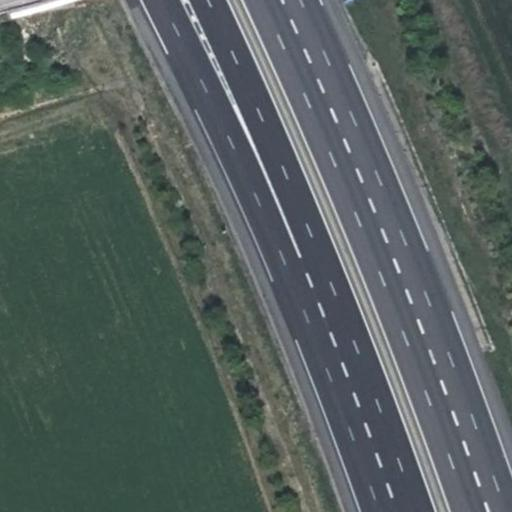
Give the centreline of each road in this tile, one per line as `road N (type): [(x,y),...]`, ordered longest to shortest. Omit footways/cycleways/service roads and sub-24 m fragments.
road 1 (motorway): [(493,511),(289,0)]
road 2 (motorway): [(168,0),(267,219),(307,261)]
road 3 (motorway): [(213,0),(300,210),(307,261)]
road 4 (motorway): [(307,261),(404,511)]
